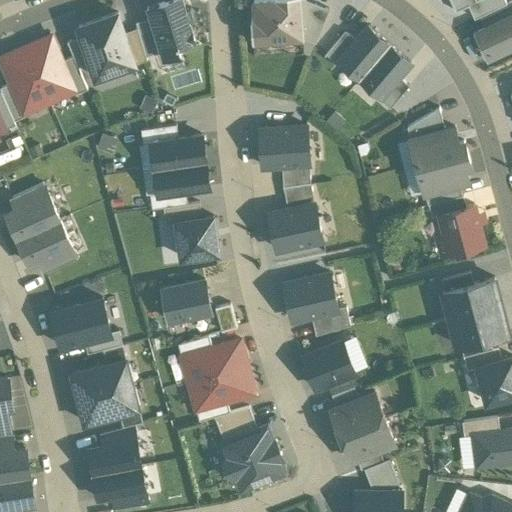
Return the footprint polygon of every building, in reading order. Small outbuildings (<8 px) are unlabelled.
[(151,3),(147,4),(151,16),(162,49),(164,56),(182,50),(180,44),(196,39),(190,19),(194,18),(190,7),(186,8),(183,0),(160,0),(159,0),(153,0),(150,1),(151,3)] [(254,0),(256,16),(252,17),(254,42),(269,41),(269,37),(303,34),(304,34),(301,0),(254,0)] [(329,7),(310,0),(301,0),(304,34),(303,34),(303,36),(306,37),(316,41),(329,7)] [(451,0),(456,10),(469,4),(477,0),(451,0)] [(507,2),(506,0),(477,0),(469,4),(474,17),(480,14),(507,2)] [(511,0),(510,0),(507,2),(480,14),(486,26),(511,13),(511,0)] [(118,11),(79,24),(82,35),(91,60),(96,75),(135,62),(125,30),(118,11)] [(511,13),(486,26),(477,30),(489,55),(511,44),(511,13)] [(151,16),(137,20),(138,26),(147,54),(162,49),(151,16)] [(369,23),(358,36),(356,38),(339,58),(340,58),(360,76),(390,41),(369,23)] [(138,26),(125,30),(135,62),(148,57),(147,54),(138,26)] [(356,38),(345,28),(326,51),(338,61),(340,58),(339,58),(356,38)] [(63,58),(52,33),(26,44),(50,99),(74,88),(76,88),(63,58)] [(74,53),(78,64),(91,60),(82,35),(68,40),(74,53)] [(411,60),(390,41),(360,76),(381,93),(382,94),(399,74),(411,60)] [(26,44),(0,55),(11,80),(24,110),(25,110),(50,99),(26,44)] [(78,64),(74,54),(63,58),(76,88),(74,88),(76,92),(88,87),(78,64)] [(410,83),(399,74),(382,94),(381,93),(379,96),(390,106),(410,83)] [(24,110),(11,80),(1,85),(2,88),(15,118),(27,113),(25,110),(24,110)] [(15,118),(2,88),(0,89),(0,114),(5,126),(16,122),(15,118)] [(440,106),(407,125),(411,137),(445,127),(440,106)] [(179,136),(177,123),(143,128),(144,141),(151,140),(179,136)] [(307,124),(260,127),(262,164),(283,162),(309,161),(307,124)] [(445,127),(411,137),(418,164),(467,151),(464,139),(459,140),(455,125),(445,127)] [(155,166),(207,159),(203,132),(179,136),(151,140),(155,166)] [(467,151),(418,164),(425,191),(460,182),(469,179),(465,164),(470,162),(467,151)] [(207,159),(155,166),(159,193),(187,189),(211,185),(207,159)] [(283,162),(284,185),(311,181),(309,161),(283,162)] [(288,207),(315,201),(311,181),(284,185),(288,207)] [(15,196),(20,208),(50,194),(45,182),(15,196)] [(460,182),(425,191),(428,202),(429,202),(463,193),(460,182)] [(189,201),(187,189),(159,193),(151,194),(153,206),(164,204),(189,201)] [(463,193),(429,202),(432,215),(440,213),(439,212),(467,205),(464,193),(463,193)] [(7,214),(18,238),(60,218),(50,194),(20,208),(7,214)] [(177,218),(202,215),(200,200),(189,201),(164,204),(166,222),(178,220),(177,218)] [(288,207),(269,211),(277,247),(322,237),(315,201),(288,207)] [(467,205),(439,212),(440,213),(445,233),(450,249),(450,250),(485,241),(477,213),(474,202),(467,205)] [(202,215),(177,218),(178,220),(182,255),(219,250),(214,213),(202,215)] [(60,218),(18,238),(30,262),(41,257),(72,243),(60,218)] [(445,233),(437,235),(442,251),(450,249),(445,233)] [(77,255),(72,243),(41,257),(47,269),(77,255)] [(471,270),(442,277),(445,289),(474,281),(471,270)] [(330,271),(284,281),(292,318),(312,314),(338,308),(338,306),(330,271)] [(445,289),(443,290),(446,303),(450,317),(502,303),(495,276),(474,281),(445,289)] [(205,277),(164,285),(170,318),(212,310),(205,277)] [(103,296),(52,309),(61,343),(84,337),(112,330),(111,329),(103,296)] [(502,303),(450,317),(457,344),(461,343),(490,335),(509,330),(502,303)] [(338,308),(312,314),(316,334),(351,323),(346,304),(338,306),(338,308)] [(84,337),(88,351),(104,348),(123,343),(120,327),(111,329),(112,330),(84,337)] [(181,353),(212,344),(209,333),(178,341),(181,353)] [(490,335),(461,343),(464,354),(493,347),(490,335)] [(181,353),(189,380),(250,363),(242,336),(212,344),(181,353)] [(343,338),(303,354),(316,387),(356,371),(343,338)] [(123,343),(104,348),(107,361),(123,357),(126,356),(123,343)] [(493,347),(464,354),(467,368),(478,365),(477,364),(502,358),(499,345),(493,347)] [(511,354),(502,358),(477,364),(478,365),(484,391),(487,400),(511,393),(511,354)] [(107,361),(72,370),(79,395),(129,382),(123,357),(107,361)] [(228,399),(258,391),(250,363),(189,380),(197,408),(228,399)] [(8,375),(0,376),(0,406),(8,405),(12,404),(8,375)] [(129,382),(79,395),(85,420),(120,411),(135,407),(129,382)] [(332,394),(337,405),(359,396),(354,386),(332,394)] [(337,405),(331,407),(341,433),(385,416),(375,390),(359,396),(337,405)] [(231,410),(228,399),(197,408),(200,419),(215,415),(231,410)] [(8,405),(0,406),(0,433),(12,432),(8,405)] [(135,407),(120,411),(123,425),(134,422),(143,420),(139,406),(135,407)] [(215,415),(226,443),(227,443),(227,442),(259,429),(249,406),(231,410),(215,415)] [(498,415),(462,420),(464,434),(473,433),(473,432),(500,429),(498,415)] [(385,416),(341,433),(352,459),(357,457),(379,449),(395,442),(385,416)] [(123,425),(101,431),(103,444),(137,438),(134,422),(123,425)] [(259,429),(227,442),(227,443),(232,456),(227,458),(233,472),(238,470),(243,484),(250,481),(282,469),(277,455),(282,453),(276,438),(271,440),(265,427),(259,429)] [(511,427),(500,429),(473,432),(473,433),(477,464),(511,459),(511,427)] [(12,432),(0,433),(0,449),(14,447),(12,432)] [(137,438),(103,444),(89,446),(94,471),(141,463),(137,438)] [(14,447),(0,449),(0,477),(30,473),(26,445),(14,447)] [(379,449),(357,457),(361,468),(366,467),(384,460),(379,449)] [(384,460),(366,467),(372,489),(400,489),(399,480),(390,458),(384,460)] [(141,463),(94,471),(99,496),(112,494),(112,493),(146,487),(141,463)] [(30,473),(0,477),(0,506),(22,503),(34,502),(30,473)] [(146,487),(112,493),(112,494),(115,506),(148,501),(146,487)] [(372,489),(357,489),(357,511),(402,511),(402,489),(400,489),(372,489)] [(511,511),(511,503),(491,494),(482,498),(470,492),(460,511),(511,511)] [(23,511),(22,503),(0,506),(0,511),(23,511)]
